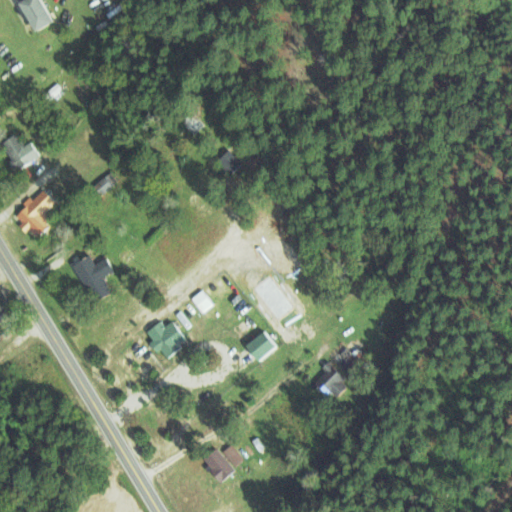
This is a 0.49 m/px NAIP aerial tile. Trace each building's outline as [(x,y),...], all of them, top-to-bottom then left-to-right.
[(49,20),(38,0),(16,0),(32,30),(49,20)] [(140,59),(136,34),(115,38),(119,62),(140,59)] [(205,122),(185,105),(174,116),(195,133),(205,122)] [(39,154),(30,140),(23,145),(15,132),(0,141),(0,144),(15,169),(39,154)] [(216,159),(231,174),(241,163),(226,149),(216,159)] [(114,181),(105,173),(93,187),(102,195),(114,181)] [(49,224),(40,213),(52,203),(40,190),(14,213),(34,237),(49,224)] [(70,264),(94,301),(110,291),(101,276),(112,269),(104,257),(93,264),(87,254),(70,264)] [(213,304),(200,289),(190,298),(202,312),(213,304)] [(169,321),(164,325),(159,319),(143,334),(166,358),(186,340),(169,321)] [(243,345),(256,361),(276,345),(263,329),(243,345)] [(348,373),(359,361),(343,348),(333,360),(348,373)] [(333,397),(347,383),(329,364),(310,382),(322,396),(328,391),(333,397)] [(35,448),(53,442),(50,432),(32,439),(35,448)] [(201,458),(218,481),(231,471),(215,448),(201,458)] [(276,468),(268,457),(254,468),(262,479),(276,468)]
